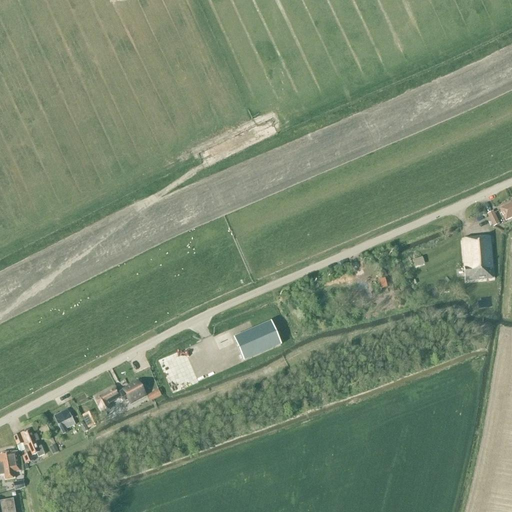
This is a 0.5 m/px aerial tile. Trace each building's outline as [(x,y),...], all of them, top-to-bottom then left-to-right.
[(511,219),(511,204),(499,210),(505,223),(511,219)] [(486,215),(493,228),(499,225),(493,212),(486,215)] [(464,241),(468,283),(494,280),(490,238),(464,241)] [(376,275),(381,291),(387,289),(382,273),(376,275)] [(233,339),(243,362),(280,346),(270,323),(233,339)] [(97,397),(98,400),(94,402),(98,408),(102,415),(111,410),(108,405),(120,399),(121,401),(127,398),(131,406),(143,399),(145,398),(141,391),(137,384),(132,387),(118,394),(115,387),(97,397)] [(146,404),(153,401),(150,395),(145,398),(143,399),(146,404)] [(54,417),(56,422),(63,436),(68,434),(66,430),(75,426),(67,411),(54,417)] [(83,434),(88,431),(85,425),(80,428),(83,434)] [(27,456),(22,458),(25,465),(34,462),(31,457),(37,455),(38,458),(44,456),(41,447),(39,446),(37,447),(30,431),(26,432),(20,435),(18,436),(13,438),(16,447),(22,444),(27,456)] [(53,456),(58,453),(55,445),(49,448),(53,456)] [(1,455),(0,455),(0,477),(4,477),(5,482),(15,480),(14,474),(20,473),(17,453),(10,454),(10,453),(1,455)] [(0,502),(0,511),(14,511),(12,501),(0,502)]
